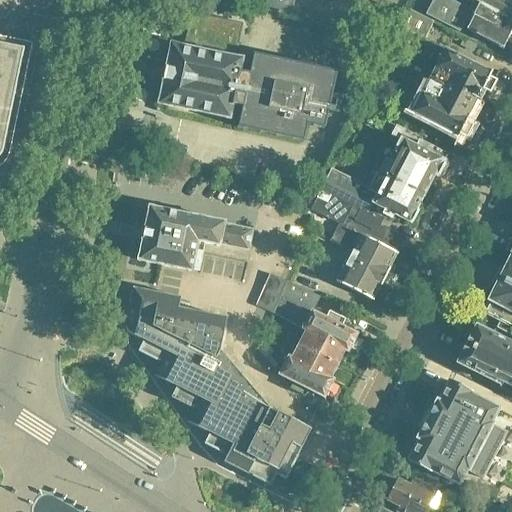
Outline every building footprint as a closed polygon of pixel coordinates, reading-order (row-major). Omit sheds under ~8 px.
[(290,18),(293,0),(266,0),(264,10),(290,18)] [(458,32),(468,12),(469,11),(447,0),(431,0),(424,15),(458,32)] [(511,0),(479,0),(477,4),(511,22),(511,0)] [(511,26),(511,27),(511,26),(511,22),(477,4),(472,14),(473,15),(466,29),(465,28),(464,30),(466,31),(467,30),(499,47),(499,48),(501,49),(502,47),(501,47),(508,34),(509,35),(509,33),(511,28),(511,29),(511,28),(511,26)] [(489,73),(473,65),(474,65),(472,64),(462,60),(462,59),(460,58),(460,59),(422,39),(431,21),(404,7),(394,26),(401,30),(386,60),(426,81),(472,105),(475,101),(478,102),(483,93),(479,91),(480,90),(481,90),(482,88),(481,88),(486,78),(487,79),(489,77),(487,76),(489,73)] [(252,53),(250,64),(245,63),(242,75),(238,74),(240,62),(241,63),(241,59),(238,58),(235,58),(242,23),(189,12),(183,42),(182,47),(174,45),(170,45),(169,47),(170,47),(166,68),(164,68),(164,70),(165,70),(163,78),(162,78),(162,81),(163,81),(159,102),(158,102),(157,105),(160,105),(161,105),(225,118),(225,120),(228,120),(229,117),(228,117),(231,102),(241,104),(237,127),(303,141),(307,125),(324,129),(336,71),(252,53)] [(21,96),(30,50),(32,43),(0,36),(0,165),(0,166),(3,164),(6,160),(8,157),(9,152),(14,129),(15,123),(7,121),(9,114),(8,111),(12,109),(15,107),(18,104),(20,100),(21,96)] [(464,120),(472,105),(426,81),(409,113),(426,122),(426,123),(429,124),(429,123),(438,128),(438,129),(440,130),(440,129),(456,137),(457,134),(459,135),(460,133),(458,132),(463,123),(464,124),(466,121),(464,121),(464,120)] [(435,177),(443,161),(442,161),(445,154),(418,140),(418,139),(394,126),(389,136),(397,140),(391,152),(387,149),(375,173),(420,196),(421,196),(431,176),(435,177)] [(409,223),(415,211),(413,210),(420,196),(375,173),(367,189),(329,170),(308,209),(337,224),(328,241),(342,248),(351,231),(359,235),(394,253),(395,254),(396,252),(394,252),(401,238),(376,225),(381,215),(389,219),(391,215),(409,223)] [(247,250),(251,231),(223,226),(224,223),(220,222),(220,223),(202,220),(202,219),(198,218),(198,219),(153,210),(153,209),(148,208),(148,212),(145,229),(144,229),(144,231),(146,231),(144,239),(142,238),(142,242),(139,259),(138,259),(137,262),(142,263),(142,262),(146,262),(158,265),(158,266),(170,269),(170,268),(187,271),(187,272),(191,273),(197,242),(215,246),(215,247),(219,248),(220,245),(247,250)] [(386,269),(394,253),(359,235),(335,282),(371,300),(379,284),(381,284),(383,280),(386,273),(387,270),(386,269)] [(511,254),(504,269),(503,269),(502,271),(495,287),(490,298),(489,297),(488,300),(489,301),(483,313),(499,321),(496,328),(509,335),(511,328),(511,254)] [(355,334),(344,329),(339,326),(342,319),(327,312),(324,318),(311,312),(319,296),(271,273),(255,306),(305,330),(297,345),(335,364),(342,348),(347,351),(355,334)] [(181,402),(219,351),(226,319),(178,308),(180,298),(153,292),(132,287),(124,326),(127,333),(144,341),(138,352),(160,363),(154,376),(177,387),(171,397),(181,402)] [(511,345),(474,326),(469,336),(468,335),(463,344),(511,368),(511,345)] [(511,368),(463,344),(458,353),(460,354),(455,363),(498,385),(497,387),(511,394),(511,368)] [(328,377),(335,364),(297,345),(291,359),(286,357),(278,374),(292,381),(288,389),(303,396),(303,395),(304,396),(307,390),(323,397),(332,379),(328,377)] [(267,407),(219,351),(181,402),(180,405),(193,411),(187,423),(209,434),(204,444),(226,456),(267,407)] [(408,457),(406,460),(456,484),(464,469),(481,478),(505,432),(487,423),(496,408),(447,382),(436,402),(434,401),(415,438),(418,439),(408,457)] [(287,476),(311,430),(267,407),(226,456),(223,462),(269,486),(271,482),(277,472),(287,476)] [(433,509),(441,494),(412,479),(409,487),(396,480),(394,486),(390,486),(388,491),(389,494),(386,501),(398,507),(396,511),(424,511),(428,506),(433,509)]
